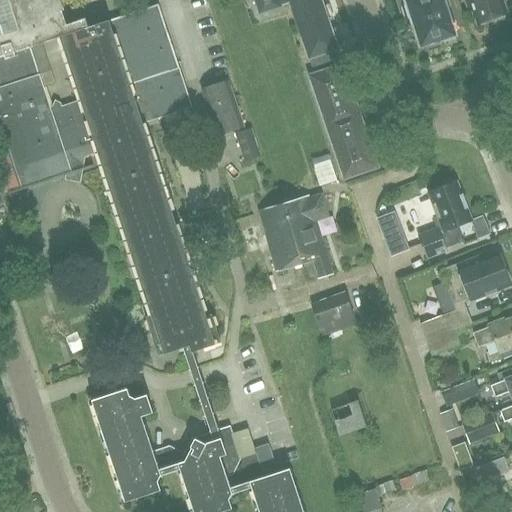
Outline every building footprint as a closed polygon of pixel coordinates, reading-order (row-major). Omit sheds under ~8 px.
[(0,0),(0,46),(67,24),(58,0),(0,0)] [(338,49),(322,0),(256,0),(260,12),(291,2),(313,69),(335,61),(332,51),(338,49)] [(440,40),(455,35),(446,6),(449,5),(447,0),(404,0),(410,19),(412,18),(421,46),(426,45),(428,47),(440,43),(440,40)] [(464,0),(465,2),(469,1),(477,24),(491,19),(497,23),(504,20),(507,14),(507,13),(502,0),(464,0)] [(0,96),(1,99),(0,99),(0,133),(4,132),(17,171),(23,189),(65,175),(82,169),(85,157),(98,152),(101,163),(151,314),(145,316),(146,319),(155,345),(178,337),(182,348),(185,354),(192,352),(221,343),(211,314),(206,315),(176,222),(169,202),(155,161),(154,156),(143,124),(193,107),(163,16),(147,8),(87,28),(83,18),(67,24),(0,46),(0,96)] [(343,63),(309,75),(344,179),(379,168),(343,63)] [(244,126),(228,80),(203,89),(218,135),(244,126)] [(250,130),(235,136),(244,162),(259,157),(250,130)] [(443,184),(442,188),(429,193),(438,216),(434,217),(438,227),(419,234),(428,258),(448,250),(446,247),(463,240),(457,225),(472,219),(458,182),(455,183),(451,181),(443,184)] [(285,204),(303,264),(314,261),(319,278),(333,274),(317,221),(329,217),(323,194),(309,198),(309,197),(285,204)] [(277,271),(303,264),(285,204),(260,211),(277,271)] [(428,340),(456,329),(473,323),(465,302),(471,299),(472,300),(510,285),(498,253),(479,260),(478,256),(441,271),(456,310),(421,323),(428,340)] [(345,291),(312,303),(323,337),(357,325),(345,291)] [(511,318),(506,321),(505,319),(490,324),(491,327),(474,333),(479,346),(496,340),(500,351),(502,350),(505,357),(511,354),(511,318)] [(456,329),(428,340),(433,355),(461,345),(456,329)] [(265,343),(248,347),(262,404),(279,400),(265,343)] [(233,474),(241,458),(256,453),(248,428),(233,433),(230,425),(222,428),(225,437),(221,438),(192,353),(185,355),(213,440),(204,443),(195,439),(194,439),(190,447),(191,448),(187,455),(170,446),(152,453),(158,470),(177,464),(184,484),(187,483),(190,492),(186,494),(186,495),(187,494),(192,509),(195,508),(196,511),(220,511),(232,508),(214,457),(219,456),(226,476),(233,474)] [(500,382),(491,385),(495,397),(511,391),(511,394),(511,368),(497,374),(500,382)] [(446,406),(480,394),(474,379),(440,392),(446,406)] [(125,502),(161,490),(127,389),(91,400),(97,416),(99,415),(102,424),(98,425),(99,427),(100,426),(105,441),(108,440),(110,449),(107,451),(107,452),(108,451),(113,466),(116,465),(119,474),(115,476),(115,477),(116,476),(121,491),(124,490),(127,500),(124,501),(125,502)] [(141,417),(153,413),(147,394),(135,398),(141,417)] [(505,421),(511,418),(511,405),(500,410),(505,421)] [(499,433),(491,413),(461,424),(469,444),(499,433)] [(504,458),(473,470),(479,484),(509,472),(504,458)] [(298,511),(286,474),(251,486),(256,502),(258,501),(261,510),(258,511),(257,511),(298,511)] [(382,511),(381,508),(377,496),(375,488),(353,495),(358,511),(382,511)]
